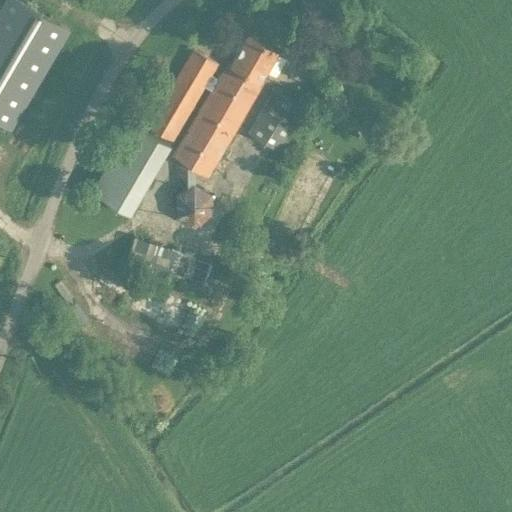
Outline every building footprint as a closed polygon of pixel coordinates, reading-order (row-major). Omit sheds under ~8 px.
[(67,26),(21,0),(2,0),(0,5),(0,121),(9,126),(67,26)] [(236,51),(230,60),(226,58),(216,75),(210,86),(172,151),(207,172),(261,79),(258,77),(275,48),(247,31),(240,42),(241,42),(236,51)] [(192,45),(146,123),(171,137),(203,82),(210,86),(216,75),(209,70),(216,59),(192,45)] [(272,85),(247,127),(279,146),(304,103),(272,85)] [(128,209),(169,140),(131,117),(90,187),(128,209)] [(174,190),(174,211),(191,222),(210,211),(211,190),(192,178),(174,190)] [(181,280),(200,286),(210,257),(133,231),(124,256),(182,275),(181,280)]
